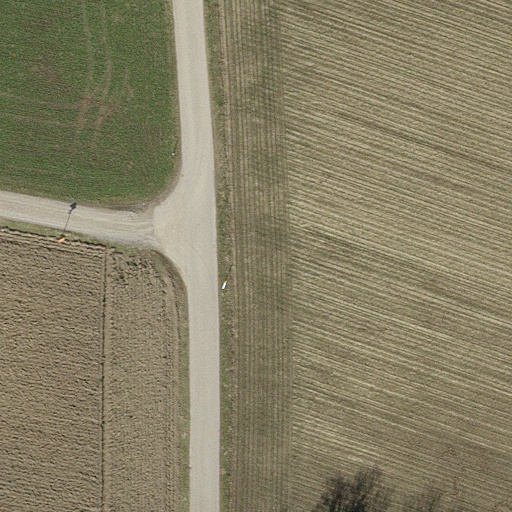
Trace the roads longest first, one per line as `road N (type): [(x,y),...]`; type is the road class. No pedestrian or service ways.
road 1 (track): [(208,511),(207,236),(192,0)]
road 2 (track): [(207,236),(0,197)]
